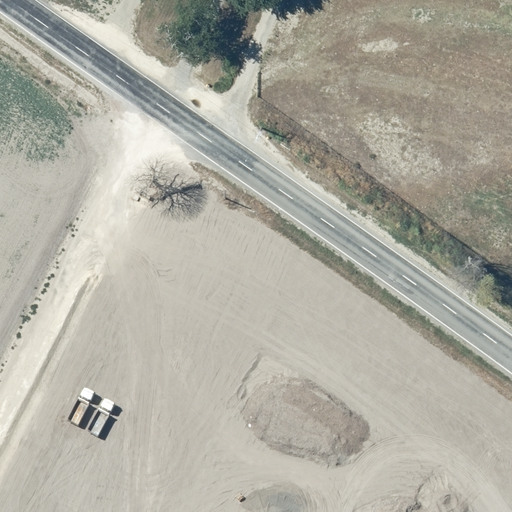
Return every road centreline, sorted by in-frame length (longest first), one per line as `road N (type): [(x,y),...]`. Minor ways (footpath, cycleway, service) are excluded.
road 1 (tertiary): [(511,360),(3,0)]
road 2 (unknown): [(157,107),(0,401)]
road 3 (unknown): [(204,141),(269,0)]
